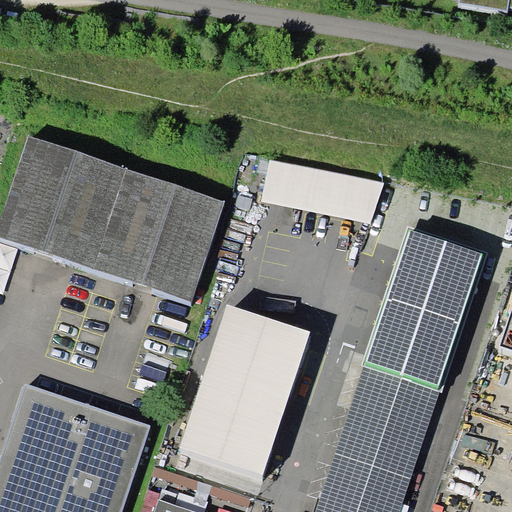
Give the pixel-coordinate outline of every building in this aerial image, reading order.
[(511,0),(460,0),(458,13),(508,20),(509,18),(511,18),(511,0)] [(0,237),(191,300),(224,200),(28,135),(0,219),(0,237)] [(384,183),(270,160),(261,201),(371,223),(384,183)] [(252,199),(239,195),(236,205),(249,209),(252,199)] [(489,253),(408,226),(362,365),(364,366),(315,511),(400,511),(440,392),(442,393),(489,253)] [(511,307),(499,346),(511,350),(511,307)] [(121,511),(151,425),(25,384),(0,460),(0,511),(121,511)] [(198,511),(158,499),(153,511),(198,511)]
